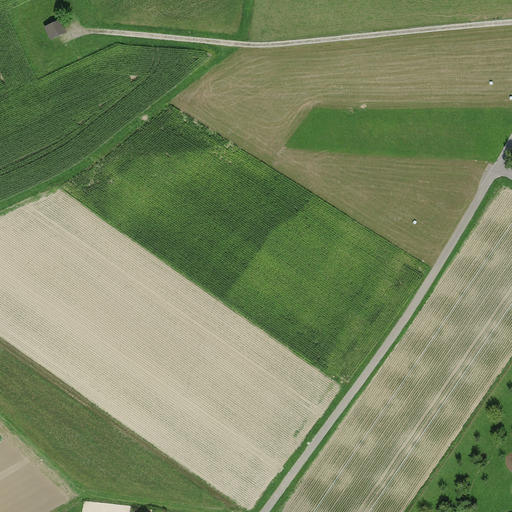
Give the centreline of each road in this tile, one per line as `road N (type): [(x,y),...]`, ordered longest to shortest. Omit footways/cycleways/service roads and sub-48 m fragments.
road 1 (track): [(68,31),(252,45),(511,23)]
road 2 (unclassified): [(501,165),(267,511)]
